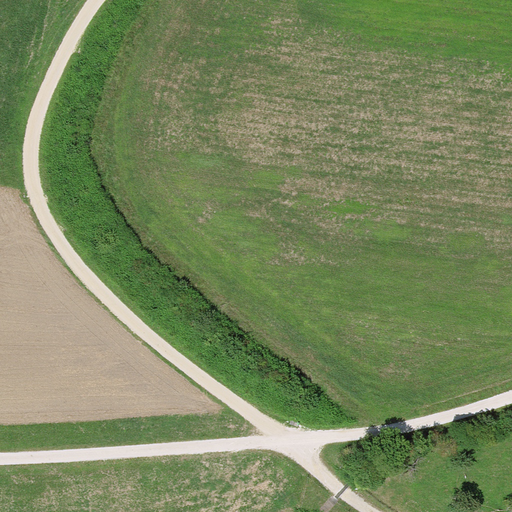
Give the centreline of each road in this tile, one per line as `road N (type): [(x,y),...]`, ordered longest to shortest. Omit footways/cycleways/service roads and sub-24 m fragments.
road 1 (track): [(94,0),(41,100),(29,148),(33,202),(87,282),(148,342),(280,443)]
road 2 (track): [(280,443),(0,461)]
road 3 (track): [(511,399),(280,443)]
